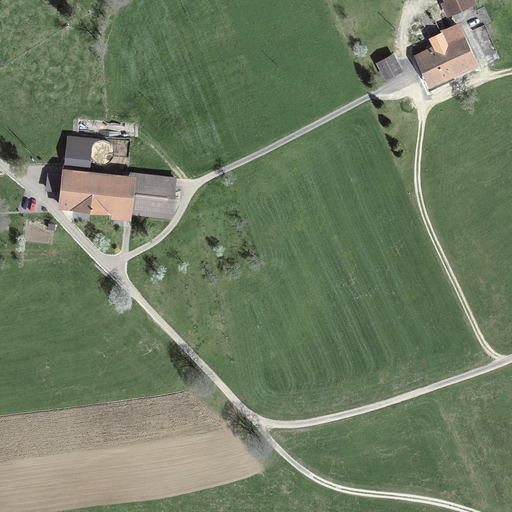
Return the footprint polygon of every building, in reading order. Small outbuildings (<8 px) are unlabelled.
[(445,2),(450,12),(475,1),(474,0),(448,0),(449,1),(445,2)] [(421,55),(434,83),(477,61),(460,25),(433,38),(436,43),(428,47),(430,51),(421,55)] [(381,62),(389,75),(402,68),(395,55),(381,62)] [(90,151),(90,150),(90,147),(91,146),(92,144),(93,142),(95,141),(97,140),(99,139),(99,138),(68,136),(66,162),(90,164),(91,156),(90,155),(90,153),(90,151)] [(90,155),(91,156),(94,160),(98,163),(103,163),(108,162),(112,158),(114,154),(114,149),(112,144),(109,141),(104,139),(99,139),(97,140),(95,141),(93,142),(92,144),(91,146),(90,147),(90,150),(90,151),(90,153),(90,155)] [(72,195),(76,195),(78,177),(52,174),(50,189),(66,191),(64,206),(71,207),(72,195)] [(127,174),(126,182),(78,177),(76,195),(72,195),(71,207),(83,208),(83,211),(91,212),(92,209),(174,217),(177,179),(127,174)]
